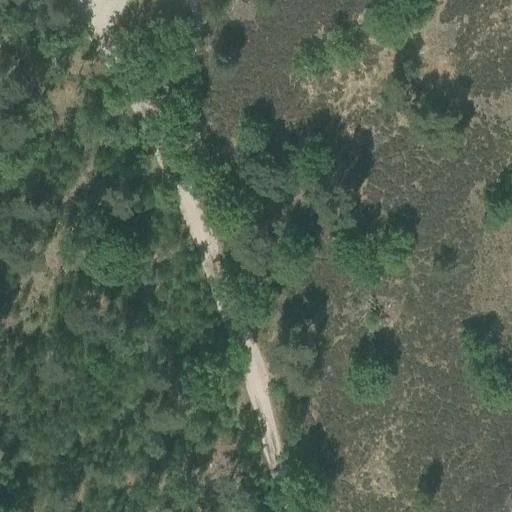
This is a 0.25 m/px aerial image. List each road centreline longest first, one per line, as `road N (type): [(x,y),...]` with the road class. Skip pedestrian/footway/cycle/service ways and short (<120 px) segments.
road 1 (track): [(286,511),(244,341),(141,113)]
road 2 (track): [(141,113),(103,25),(83,0)]
